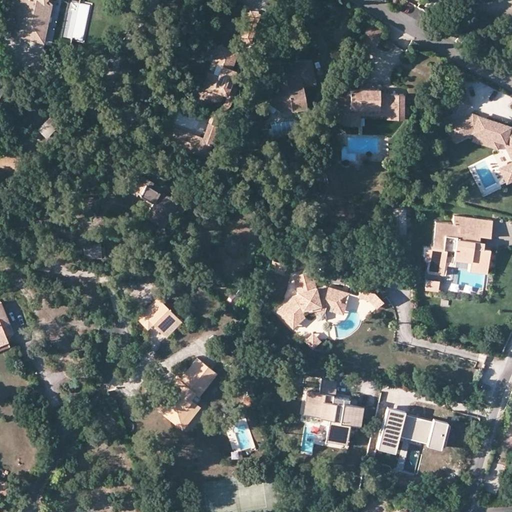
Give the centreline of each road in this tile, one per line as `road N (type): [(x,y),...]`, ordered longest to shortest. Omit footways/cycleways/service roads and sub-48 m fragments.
road 1 (residential): [(34,511),(30,501),(113,350),(117,323)]
road 2 (residential): [(363,0),(511,76)]
road 3 (residential): [(511,370),(462,511)]
